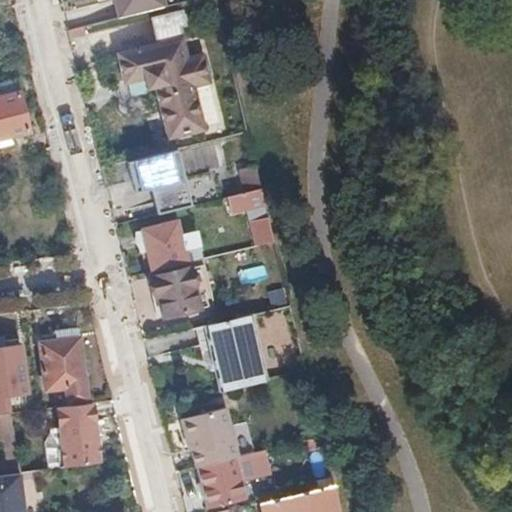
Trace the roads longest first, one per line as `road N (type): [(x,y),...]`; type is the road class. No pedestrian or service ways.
road 1 (residential): [(101,273),(31,0)]
road 2 (residential): [(158,511),(101,273)]
